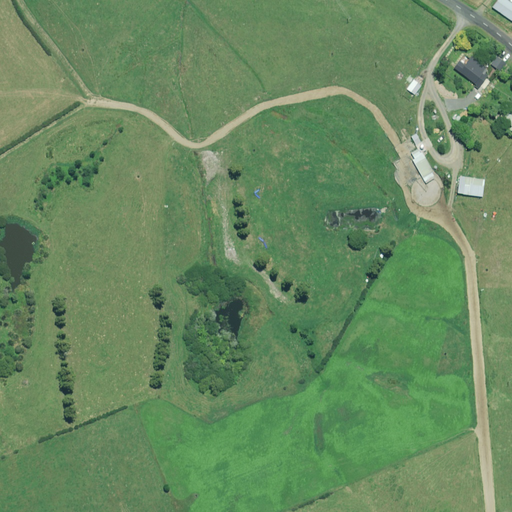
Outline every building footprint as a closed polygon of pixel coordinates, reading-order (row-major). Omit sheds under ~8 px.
[(511,4),(505,0),(497,0),(492,8),(511,21),(511,4)] [(506,63),(496,56),(490,64),(501,71),(506,63)] [(487,70),(471,57),(464,65),(459,61),(453,68),(479,87),(488,76),(484,73),(487,70)] [(414,96),(420,86),(412,81),(406,90),(414,96)] [(511,97),(498,117),(511,126),(509,129),(511,131),(511,97)] [(416,133),(410,137),(414,142),(419,138),(416,133)] [(435,178),(432,173),(422,179),(425,184),(435,178)] [(464,177),(459,176),(457,194),(482,197),(483,185),(464,182),(464,177)]
